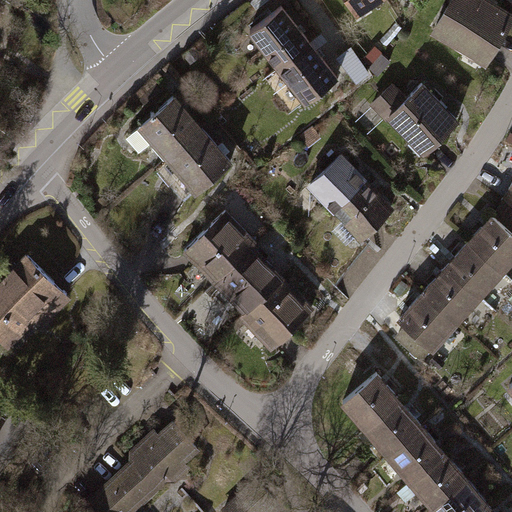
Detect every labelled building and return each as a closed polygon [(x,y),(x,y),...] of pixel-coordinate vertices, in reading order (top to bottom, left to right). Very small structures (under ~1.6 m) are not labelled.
[(387,0),(348,0),(360,18),(387,0)] [(488,66),(511,25),(511,10),(494,0),(454,0),(434,33),(488,66)] [(278,65),(310,41),(282,5),(250,30),(278,65)] [(306,101),(337,76),(310,41),(278,65),(306,101)] [(352,47),(339,57),(357,80),(368,72),(352,47)] [(390,60),(383,54),(370,67),(377,74),(390,60)] [(409,98),(395,84),(373,104),(422,156),(460,121),(424,83),(409,98)] [(169,160),(206,130),(178,96),(125,138),(140,156),(156,143),(169,160)] [(313,127),(303,135),(310,143),(319,135),(313,127)] [(187,203),(234,165),(206,130),(169,160),(184,178),(174,187),(187,203)] [(336,213),(369,182),(343,155),(310,185),(336,213)] [(363,241),(395,210),(369,182),(336,213),(363,241)] [(511,228),(511,195),(498,217),(511,229),(511,228)] [(217,283),(257,246),(259,244),(229,211),(186,249),(217,283)] [(498,217),(495,215),(470,242),(508,275),(511,270),(511,229),(498,217)] [(508,275),(470,242),(446,269),(483,303),(508,275)] [(247,316),(287,279),(257,246),(217,283),(247,316)] [(27,253),(0,280),(0,341),(9,350),(36,322),(43,330),(74,298),(27,253)] [(483,303),(446,269),(421,297),(459,330),(483,303)] [(315,310),(287,279),(247,316),(245,317),(273,348),(315,310)] [(459,330),(421,297),(397,324),(434,357),(459,330)] [(364,430),(401,399),(379,374),(343,405),(364,430)] [(387,457),(424,425),(401,399),(364,430),(387,457)] [(0,427),(11,411),(0,404),(0,427)] [(129,511),(201,446),(173,416),(158,430),(153,424),(127,449),(131,454),(86,496),(95,505),(87,511),(129,511)] [(410,483),(446,451),(424,425),(387,457),(410,483)] [(433,510),(470,478),(446,451),(410,483),(433,510)] [(220,509),(223,511),(269,511),(284,497),(258,471),(220,509)] [(434,511),(485,511),(493,505),(470,478),(433,510),(434,511)]
